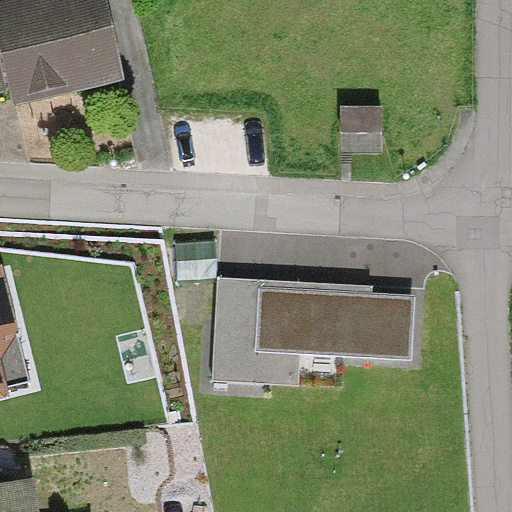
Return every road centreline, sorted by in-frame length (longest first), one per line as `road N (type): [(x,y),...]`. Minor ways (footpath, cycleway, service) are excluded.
road 1 (residential): [(493,216),(0,194)]
road 2 (residential): [(493,216),(496,511)]
road 3 (residential): [(494,0),(493,216)]
